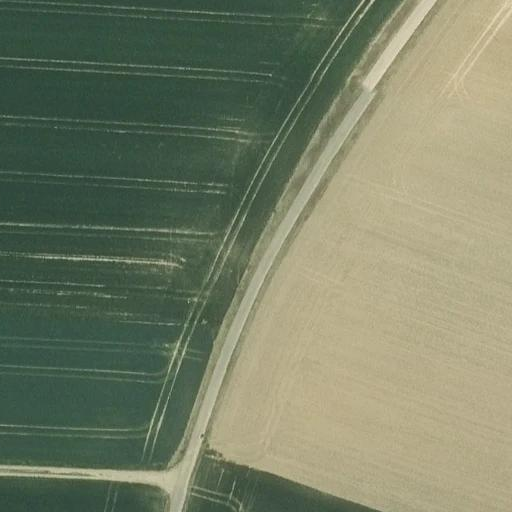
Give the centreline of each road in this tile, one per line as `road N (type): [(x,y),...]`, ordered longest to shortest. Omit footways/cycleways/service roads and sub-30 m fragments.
road 1 (unclassified): [(441,0),(295,203),(250,288),(169,511)]
road 2 (track): [(0,468),(179,476)]
